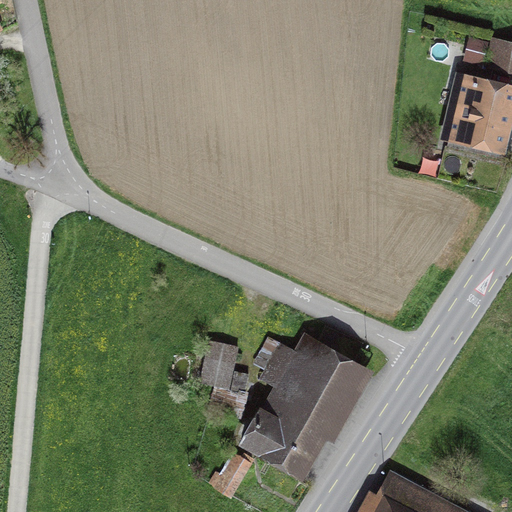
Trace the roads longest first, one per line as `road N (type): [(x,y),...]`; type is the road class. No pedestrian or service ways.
road 1 (residential): [(66,187),(426,360)]
road 2 (unclassified): [(16,511),(40,234),(48,205),(66,187)]
road 3 (residential): [(22,0),(66,187)]
road 4 (primary): [(326,511),(426,360)]
road 5 (primary): [(426,360),(511,231)]
